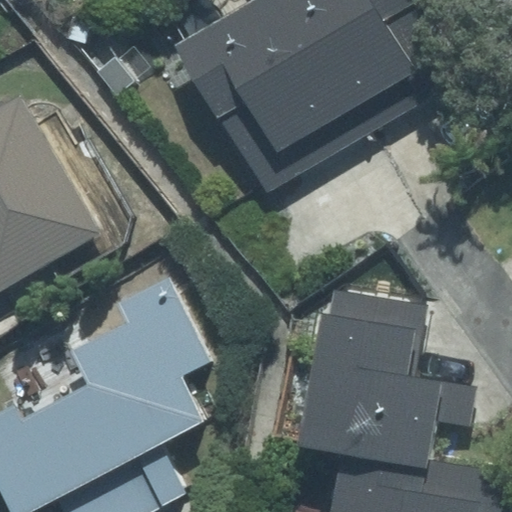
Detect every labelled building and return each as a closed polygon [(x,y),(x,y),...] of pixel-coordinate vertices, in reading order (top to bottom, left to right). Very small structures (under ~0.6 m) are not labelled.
[(313,0),(292,0),(218,43),(300,183),(390,132),(313,0)] [(444,35),(471,19),(459,0),(313,0),(390,132),(472,84),(444,35)] [(88,15),(81,34),(99,42),(107,23),(88,15)] [(45,96),(0,121),(0,266),(1,265),(19,297),(125,235),(45,96)] [(210,374),(236,360),(192,276),(141,302),(153,324),(101,352),(118,384),(49,420),(42,408),(1,430),(44,511),(62,511),(82,502),(87,511),(176,511),(211,494),(185,448),(235,420),(210,374)] [(387,448),(469,465),(477,423),(489,425),(496,385),(480,382),(484,360),(451,353),(456,330),(441,327),(445,306),(355,289),(349,322),(365,325),(344,440),(387,448)] [(387,448),(375,511),(511,511),(511,472),(469,465),(387,448)]
